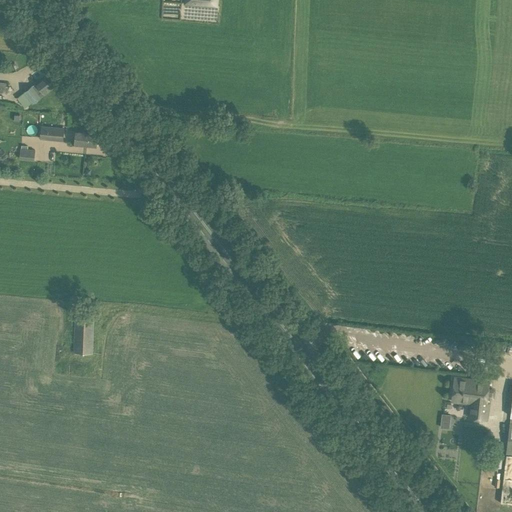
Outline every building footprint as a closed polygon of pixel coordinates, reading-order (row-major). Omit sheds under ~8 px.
[(35,83),(16,98),(24,108),(31,102),(32,104),(61,82),(51,69),(34,82),(35,83)] [(0,82),(0,93),(7,94),(8,83),(0,82)] [(42,126),(41,139),(63,141),(64,128),(42,126)] [(76,129),(75,145),(96,147),(98,131),(76,129)] [(21,148),(20,158),(34,160),(35,150),(21,148)] [(75,318),(73,352),(92,353),(94,319),(75,318)] [(454,379),(452,397),(472,400),(472,402),(486,404),(487,389),(480,388),(481,380),(471,379),(471,381),(454,379)]
